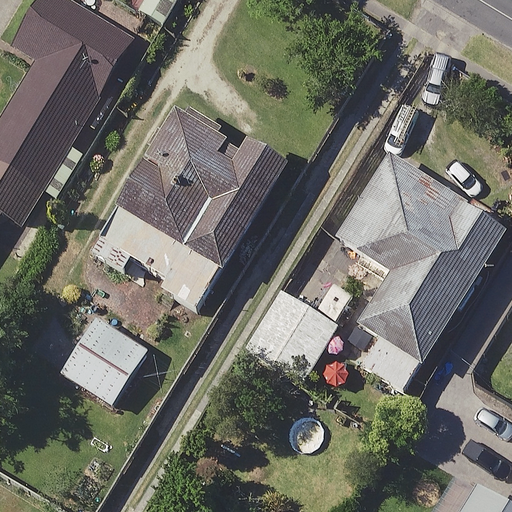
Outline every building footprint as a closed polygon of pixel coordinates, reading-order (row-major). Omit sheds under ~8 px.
[(151,48),(70,0),(58,0),(26,55),(48,68),(0,148),(0,245),(14,221),(32,232),(55,192),(69,200),(93,161),(86,157),(151,48)] [(196,257),(227,207),(266,208),(255,162),(193,124),(108,263),(138,281),(146,268),(182,290),(176,299),(213,322),(238,282),(196,257)] [(511,260),(511,246),(391,164),(340,240),(407,285),(374,334),(392,346),(374,373),(416,402),(511,260)] [(350,334),(293,297),(255,356),(293,380),(303,365),(322,378),(350,334)] [(160,358),(108,326),(73,382),(125,414),(160,358)] [(511,511),(511,507),(495,496),(484,511),(511,511)]
